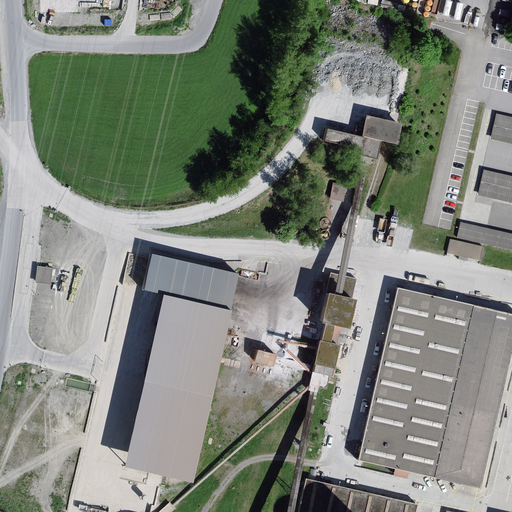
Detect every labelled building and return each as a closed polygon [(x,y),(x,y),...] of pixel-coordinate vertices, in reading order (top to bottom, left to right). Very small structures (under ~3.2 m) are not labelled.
[(511,12),(501,9),(499,15),(511,18),(511,12)] [(498,24),(496,29),(510,33),(511,28),(498,24)] [(511,117),(495,113),(489,138),(511,143),(511,117)] [(398,122),(363,114),(360,127),(355,126),(353,135),(324,129),(321,140),(354,147),(352,155),(371,159),(376,139),(393,143),(398,122)] [(511,176),(482,170),(477,195),(511,203),(511,176)] [(298,219),(286,218),(284,233),(297,235),(298,219)] [(511,233),(459,221),(455,237),(511,250),(511,233)] [(450,239),(447,253),(479,260),(482,246),(450,239)] [(233,273),(145,252),(136,287),(155,291),(114,463),(184,480),(233,273)] [(51,268),(36,266),(34,283),(49,284),(51,268)] [(470,306),(392,288),(352,460),(430,478),(470,306)] [(349,296),(321,290),(314,320),(322,322),(318,340),(327,342),(331,324),(343,326),(349,296)] [(511,315),(470,306),(430,478),(476,488),(511,330),(511,315)] [(318,340),(316,340),(307,383),(305,390),(313,392),(316,392),(317,387),(326,389),(335,344),(327,342),(318,340)] [(255,363),(274,364),(275,352),(256,351),(255,363)] [(413,511),(416,503),(303,478),(295,511),(413,511)] [(166,511),(172,507),(170,505),(167,501),(154,511),(166,511)]
